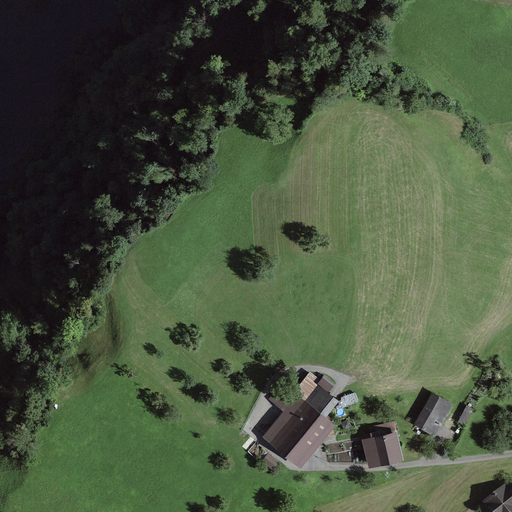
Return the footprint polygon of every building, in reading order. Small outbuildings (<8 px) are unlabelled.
[(257,435),(300,467),(347,410),(305,377),(257,435)] [(433,393),(418,421),(435,431),(450,402),(433,393)] [(395,431),(364,439),(370,463),(401,455),(395,431)] [(277,461),(268,454),(263,460),(272,467),(277,461)] [(505,485),(484,501),(491,511),(511,511),(511,488),(509,490),(505,485)]
